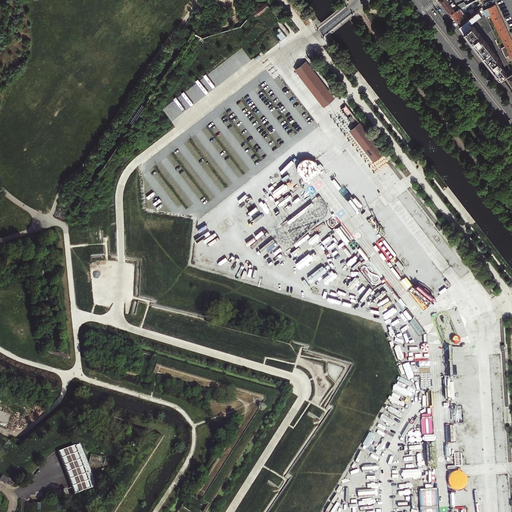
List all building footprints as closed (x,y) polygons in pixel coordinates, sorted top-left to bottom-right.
[(450,12),(457,9),(460,7),(456,2),(452,5),(450,2),(449,0),(448,0),(440,0),(443,4),(450,12)] [(258,9),(261,14),(270,7),(267,2),(258,9)] [(472,9),(473,8),(469,3),(467,4),(465,5),(461,7),(460,7),(457,9),(450,12),(455,19),(456,19),(472,9)] [(485,14),(487,18),(491,16),(505,47),(502,48),(507,57),(509,56),(511,59),(511,58),(511,41),(495,5),(490,7),(483,10),(485,14)] [(460,25),(475,13),(472,9),(456,19),(459,24),(460,25)] [(463,28),(465,31),(473,25),(478,20),(476,18),(482,13),(480,9),(475,13),(460,25),(461,26),(463,28)] [(488,34),(493,30),(487,18),(485,14),(483,16),(480,19),(482,21),(481,22),(483,24),(482,25),(484,27),(483,28),(488,34)] [(485,40),(473,25),(465,31),(474,43),(477,46),(478,47),(484,55),(489,61),(490,63),(491,64),(500,76),(507,72),(501,64),(502,63),(498,57),(497,55),(486,41),(485,40)] [(277,35),(282,41),(287,37),(283,31),(277,35)] [(306,62),(296,69),(324,106),(334,98),(306,62)] [(351,130),(375,160),(384,153),(360,122),(351,130)] [(488,341),(488,349),(489,349),(489,358),(494,358),(495,355),(498,355),(498,346),(497,346),(497,339),(493,339),(493,341),(488,341)] [(80,444),(57,452),(73,494),(96,486),(80,444)] [(106,457),(90,454),(89,462),(104,464),(106,457)]
